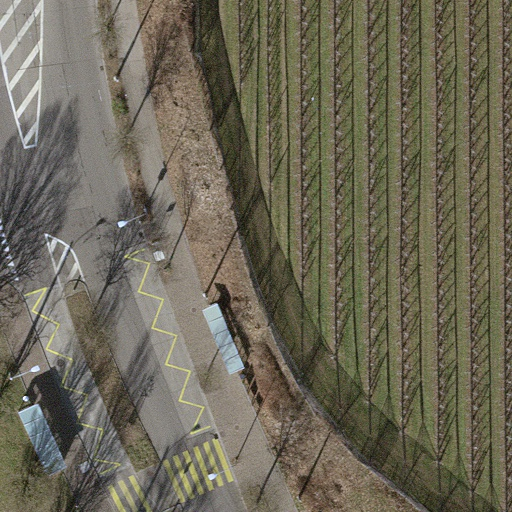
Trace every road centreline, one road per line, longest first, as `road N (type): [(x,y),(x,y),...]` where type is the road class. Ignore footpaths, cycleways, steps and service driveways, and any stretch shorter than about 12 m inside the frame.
road 1 (tertiary): [(170,511),(109,393),(46,203)]
road 2 (tertiary): [(46,203),(17,0)]
